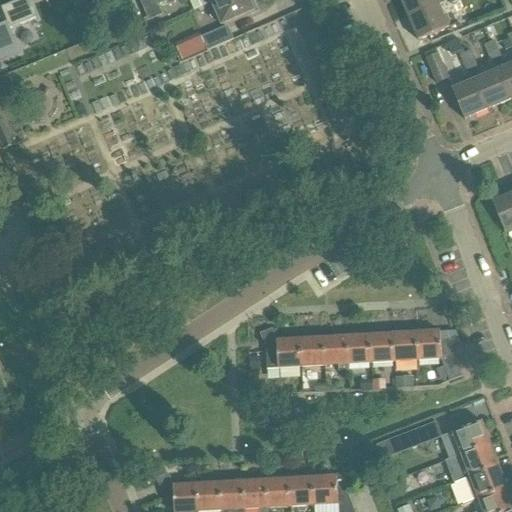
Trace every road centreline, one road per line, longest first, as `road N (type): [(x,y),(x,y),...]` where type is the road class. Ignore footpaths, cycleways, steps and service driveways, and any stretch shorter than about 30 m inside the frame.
road 1 (residential): [(122,511),(80,408),(437,172)]
road 2 (residential): [(511,361),(437,172)]
road 3 (residential): [(362,0),(437,172)]
